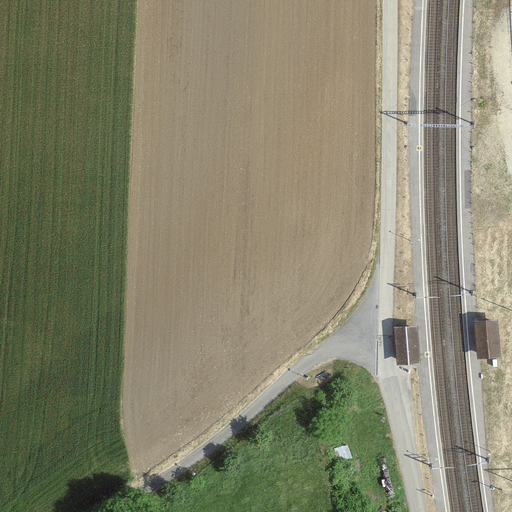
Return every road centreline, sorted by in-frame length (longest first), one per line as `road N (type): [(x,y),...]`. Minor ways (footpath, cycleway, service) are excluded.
road 1 (unclassified): [(386,316),(299,370),(116,511)]
road 2 (unclassified): [(386,316),(390,0)]
road 3 (unclassified): [(417,511),(389,378),(386,316)]
